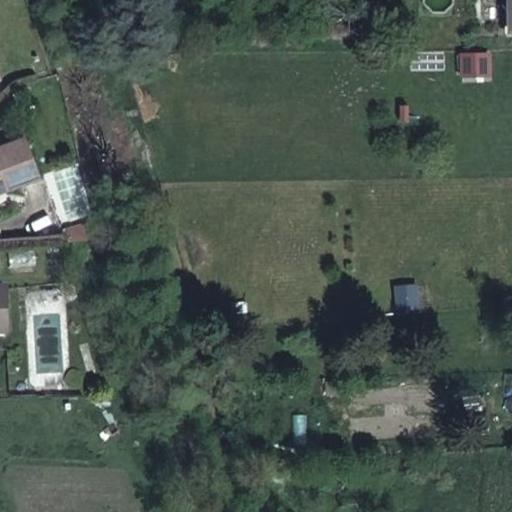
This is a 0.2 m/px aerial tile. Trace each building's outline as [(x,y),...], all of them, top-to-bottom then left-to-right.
[(511,0),(500,0),(501,33),(511,32),(511,0)] [(488,51),(456,52),(457,79),(489,77),(488,51)] [(0,183),(3,182),(6,189),(39,176),(23,136),(0,144),(0,183)] [(96,226),(75,230),(77,241),(99,241),(96,226)] [(393,310),(418,309),(417,284),(392,285),(393,310)] [(511,302),(500,303),(501,318),(511,317),(511,302)]
